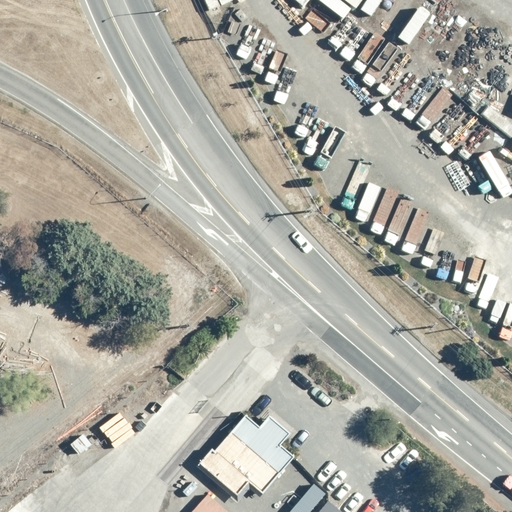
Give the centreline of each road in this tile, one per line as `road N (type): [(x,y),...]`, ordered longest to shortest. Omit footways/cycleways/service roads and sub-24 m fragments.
road 1 (primary): [(511,487),(481,470),(107,146),(0,76)]
road 2 (secondary): [(511,460),(235,208),(166,119),(103,0)]
